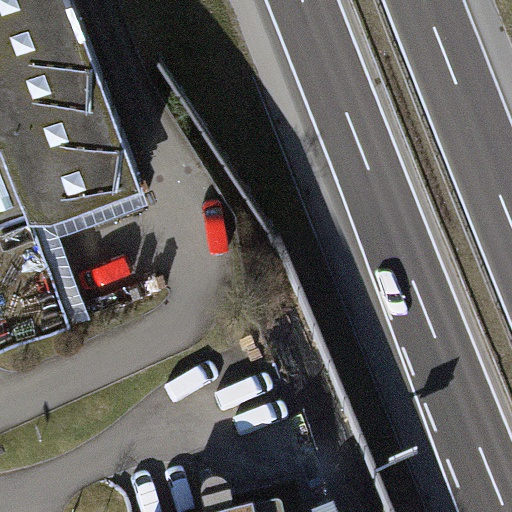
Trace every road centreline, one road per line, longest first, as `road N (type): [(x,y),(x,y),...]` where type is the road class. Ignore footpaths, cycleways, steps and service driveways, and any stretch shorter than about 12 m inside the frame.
road 1 (motorway): [(302,0),(506,511)]
road 2 (motorway): [(511,216),(426,0)]
